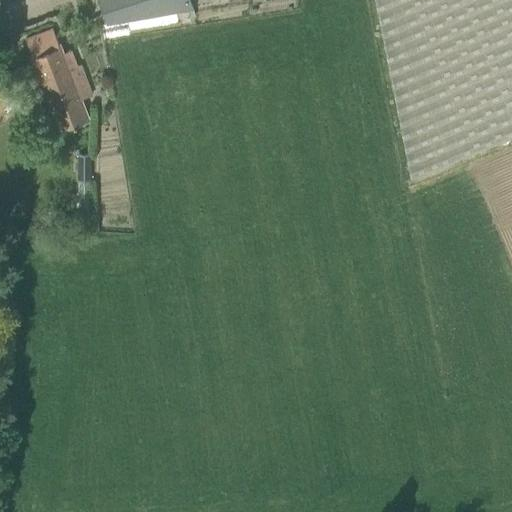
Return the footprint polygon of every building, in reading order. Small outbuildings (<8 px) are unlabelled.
[(144,376),(337,350),(290,0),(273,0),(97,24),(125,231),(144,376)] [(194,8),(191,0),(99,0),(107,22),(194,8)] [(511,136),(511,0),(375,0),(411,179),(511,136)] [(56,36),(53,28),(26,39),(61,131),(88,120),(80,99),(92,95),(80,65),(77,66),(70,50),(62,53),(56,36)] [(0,88),(0,114),(13,100),(0,88)] [(90,180),(91,154),(79,154),(78,179),(90,180)]
